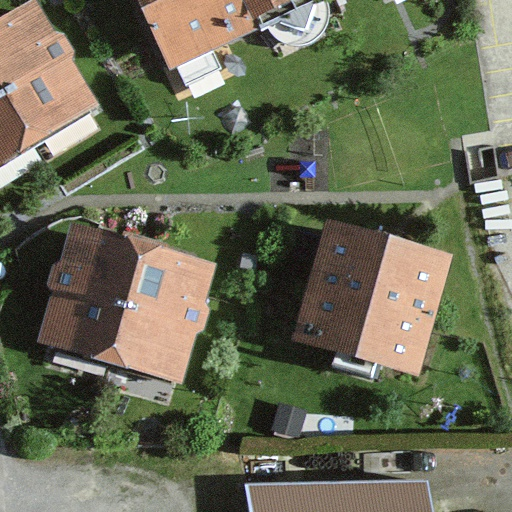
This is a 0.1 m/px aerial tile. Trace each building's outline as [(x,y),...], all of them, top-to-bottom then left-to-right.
[(147,0),(188,82),(356,0),(147,0)] [(86,112),(33,23),(0,42),(0,93),(30,145),(86,112)] [(0,162),(30,145),(0,93),(0,162)] [(464,272),(347,236),(312,348),(430,384),(464,272)] [(113,363),(141,266),(79,248),(52,346),(113,363)] [(175,381),(203,283),(141,266),(113,363),(175,381)]
